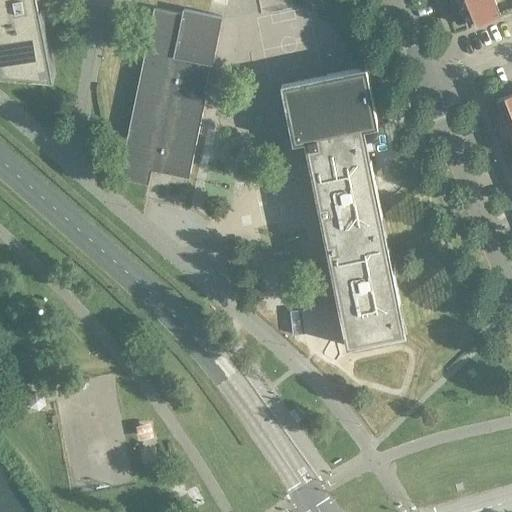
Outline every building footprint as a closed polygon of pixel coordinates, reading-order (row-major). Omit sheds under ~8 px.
[(0,0),(0,63),(22,59),(24,67),(51,61),(54,73),(55,74),(40,0),(0,0)] [(188,0),(187,9),(183,8),(182,13),(154,7),(119,178),(148,184),(151,170),(189,177),(207,92),(204,91),(210,64),(212,65),(222,16),(207,13),(209,0),(188,0)] [(500,13),(494,0),(468,0),(455,5),(458,13),(462,11),(467,26),(500,13)] [(385,128),(372,70),(288,86),(299,146),(311,143),(318,179),(378,167),(371,131),(385,128)] [(499,116),(502,123),(511,119),(511,93),(497,100),(502,115),(499,116)] [(511,119),(502,123),(505,131),(508,129),(511,138),(511,119)] [(406,334),(378,167),(318,179),(347,347),(406,334)] [(302,309),(291,310),(293,335),(305,333),(302,309)]
